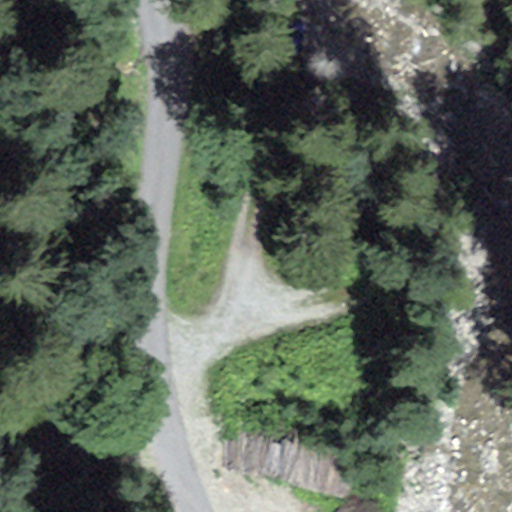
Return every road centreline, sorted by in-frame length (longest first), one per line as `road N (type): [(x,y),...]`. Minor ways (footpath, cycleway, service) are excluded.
road 1 (unclassified): [(157,0),(171,50),(147,259),(155,377),(196,511)]
road 2 (track): [(155,377),(232,247),(286,0)]
